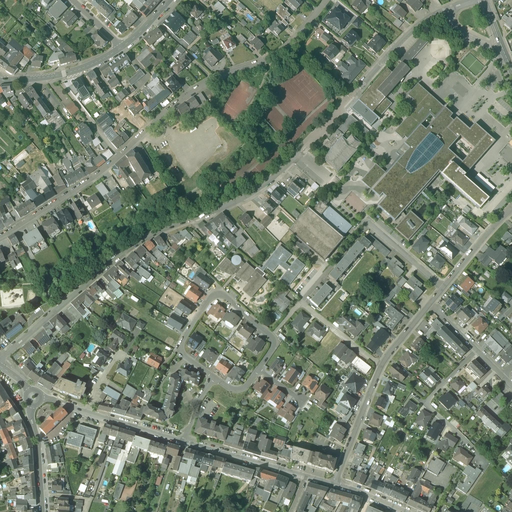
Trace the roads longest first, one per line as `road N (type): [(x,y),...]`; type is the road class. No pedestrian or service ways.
road 1 (residential): [(303,148),(250,193),(136,244),(0,360)]
road 2 (residential): [(326,0),(282,49),(202,83),(117,156)]
road 3 (residential): [(334,483),(380,364),(430,303)]
road 4 (residential): [(180,351),(210,297),(223,294),(273,341),(258,369)]
road 5 (residential): [(475,0),(416,26),(359,89)]
road 6 (residential): [(117,156),(0,235)]
road 7 (residential): [(305,477),(184,441)]
